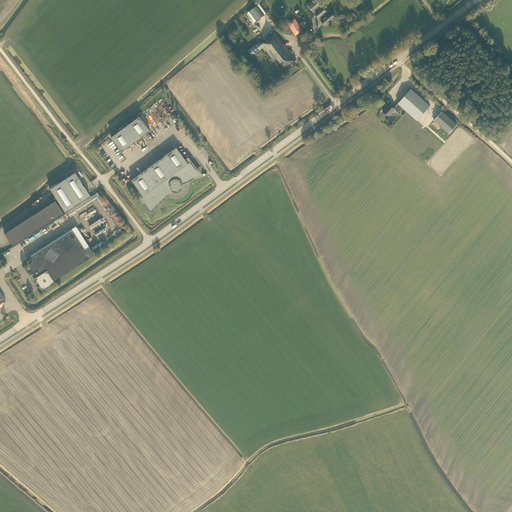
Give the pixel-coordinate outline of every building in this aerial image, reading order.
[(314,0),(308,6),(312,11),(320,4),(319,3),(321,2),(319,0),(314,0)] [(322,7),(315,14),(319,18),(319,17),(322,20),(321,21),(325,26),(335,17),(331,13),(327,17),(324,14),(326,12),(322,7)] [(302,31),(295,19),(288,23),(295,35),(302,31)] [(289,51),(274,33),(261,43),(259,41),(248,50),(252,56),(262,48),(276,66),(277,65),(282,71),(296,60),(291,53),(293,52),(291,50),(289,51)] [(395,110),(398,113),(402,108),(416,120),(430,105),(411,89),(397,104),(398,104),(394,108),(389,103),(386,107),(387,107),(383,112),(388,117),(395,110)] [(449,133),(457,124),(442,111),(434,120),(449,133)] [(140,116),(111,137),(122,152),(134,143),(134,142),(138,139),(138,140),(150,131),(140,116)] [(181,184),(181,183),(200,174),(190,162),(188,163),(176,147),(131,180),(143,196),(141,198),(151,211),(173,189),(174,190),(175,190),(176,190),(177,190),(178,190),(179,190),(180,189),(180,188),(181,188),(181,187),(181,186),(181,185),(181,184)] [(49,189),(65,212),(90,196),(84,186),(83,186),(81,182),(75,172),(49,189)] [(92,198),(97,195),(102,202),(104,200),(98,190),(90,194),(92,198)] [(54,200),(4,233),(12,246),(63,214),(54,200)] [(91,227),(103,219),(99,213),(88,221),(91,227)] [(72,231),(26,261),(36,276),(34,278),(39,285),(38,286),(40,288),(42,290),(49,285),(50,286),(52,284),(54,282),(53,280),(88,256),(93,254),(90,249),(85,252),(72,231)]
